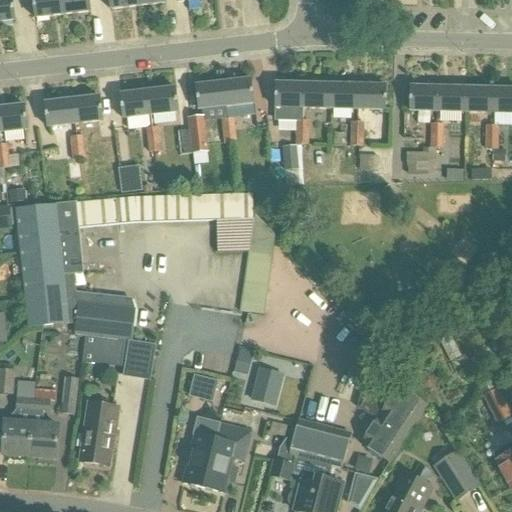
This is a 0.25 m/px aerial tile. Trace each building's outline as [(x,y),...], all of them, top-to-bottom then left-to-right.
[(0,0),(0,23),(16,22),(13,0),(0,0)] [(33,0),(36,20),(63,17),(61,0),(33,0)] [(89,0),(61,0),(63,17),(91,13),(89,0)] [(139,8),(138,0),(110,0),(111,11),(139,8)] [(252,82),(224,85),(227,109),(255,106),(252,82)] [(224,85),(197,88),(199,112),(202,112),(203,119),(205,119),(206,123),(223,121),(223,122),(228,121),(226,109),(227,109),(224,85)] [(304,110),(304,86),(277,85),(276,122),(298,122),(303,122),(304,110)] [(304,110),(331,111),(332,87),(304,86),(304,110)] [(360,87),(332,87),(331,111),(359,111),(360,87)] [(360,87),(359,111),(386,112),(387,88),(360,87)] [(410,113),(438,114),(438,89),(411,89),(410,113)] [(438,114),(466,114),(466,90),(438,89),(438,114)] [(149,93),(151,117),(179,114),(177,90),(149,93)] [(466,114),(493,115),(494,91),(466,90),(466,114)] [(511,91),(494,91),(493,115),(511,115),(511,91)] [(151,117),(149,93),(121,96),(124,120),(151,117)] [(101,99),(74,102),(76,126),(104,123),(101,99)] [(76,126),(74,102),(46,105),(48,129),(76,126)] [(0,110),(0,130),(0,134),(28,131),(26,108),(0,110)] [(189,121),(193,156),(209,155),(206,123),(205,119),(203,119),(189,121)] [(223,122),(224,133),(235,132),(234,120),(228,121),(223,122)] [(298,134),(309,134),(309,123),(303,122),(298,122),(298,134)] [(352,135),(363,136),(364,124),(353,124),(352,135)] [(432,138),(443,138),(444,126),(432,126),(432,138)] [(487,139),(498,139),(498,127),(487,127),(487,139)] [(147,130),(148,142),(160,141),(158,129),(147,130)] [(237,144),(235,132),(224,133),(225,145),(231,145),(237,144)] [(309,134),(298,134),(297,146),(309,146),(309,134)] [(363,136),(352,135),(352,147),(363,148),(363,136)] [(72,139),(73,151),(84,149),(83,137),(72,139)] [(443,138),(432,138),(432,149),(443,150),(443,138)] [(498,139),(487,139),(487,151),(498,151),(498,139)] [(160,141),(148,142),(150,154),(161,153),(160,141)] [(367,146),(368,163),(386,162),(385,145),(367,146)] [(0,146),(0,158),(9,158),(7,146),(0,146)] [(299,172),(297,147),(284,148),(286,173),(299,172)] [(84,149),(73,151),(75,163),(86,161),(84,149)] [(9,158),(0,158),(0,171),(10,170),(9,158)] [(132,169),(119,171),(122,195),(134,194),(132,169)] [(25,190),(8,192),(9,204),(26,202),(25,190)] [(293,207),(292,190),(281,190),(281,207),(293,207)] [(136,200),(137,225),(252,222),(252,197),(136,200)] [(134,200),(76,206),(79,231),(136,225),(134,200)] [(57,207),(18,211),(29,329),(70,325),(73,325),(76,325),(75,333),(132,340),(135,311),(132,300),(103,296),(102,305),(91,304),(92,295),(76,293),(75,287),(67,288),(66,276),(74,275),(84,274),(79,231),(76,206),(76,203),(57,205),(57,207)] [(8,209),(0,209),(0,231),(11,230),(8,209)] [(82,363),(118,367),(121,345),(85,340),(82,363)] [(154,347),(128,343),(123,377),(149,381),(154,347)] [(223,381),(224,368),(198,365),(195,391),(229,394),(230,382),(223,381)] [(15,372),(0,370),(0,394),(13,396),(15,372)] [(278,400),(283,378),(259,371),(251,401),(275,408),(278,400)] [(393,395),(372,381),(365,377),(356,407),(377,420),(393,395)] [(78,381),(66,380),(62,416),(74,417),(78,381)] [(393,395),(377,420),(361,444),(389,462),(427,406),(399,387),(393,395)] [(484,399),(499,428),(511,420),(511,415),(500,391),(484,399)] [(6,423),(4,457),(30,459),(33,425),(33,418),(35,404),(35,401),(17,399),(17,402),(16,412),(6,423)] [(35,404),(33,418),(33,425),(30,459),(57,461),(60,427),(43,426),(44,419),(51,420),(53,405),(35,404)] [(119,409),(90,404),(82,463),(95,465),(94,466),(98,467),(98,465),(108,467),(111,452),(112,452),(119,409)] [(350,434),(347,433),(301,422),(298,421),(291,452),(281,449),(277,463),(274,462),(270,477),(289,482),(295,459),(341,470),(350,434)] [(219,425),(215,440),(204,490),(225,495),(228,484),(233,485),(236,475),(230,474),(234,460),(244,463),(252,433),(219,425)] [(183,485),(204,490),(215,440),(214,440),(216,431),(198,426),(184,484),(183,484),(183,485)] [(496,463),(511,491),(511,490),(511,445),(493,455),(497,462),(496,463)] [(433,469),(456,505),(482,489),(459,453),(433,469)] [(371,502),(385,474),(365,465),(351,492),(371,502)] [(394,498),(386,511),(416,511),(417,511),(416,510),(429,488),(425,486),(432,473),(420,466),(413,479),(403,474),(396,487),(400,489),(395,499),(394,498)] [(295,508),(294,511),(336,511),(343,484),(317,478),(316,485),(302,482),(299,493),(296,492),(292,493),(290,495),(288,501),(289,505),(292,507),(295,508)]
